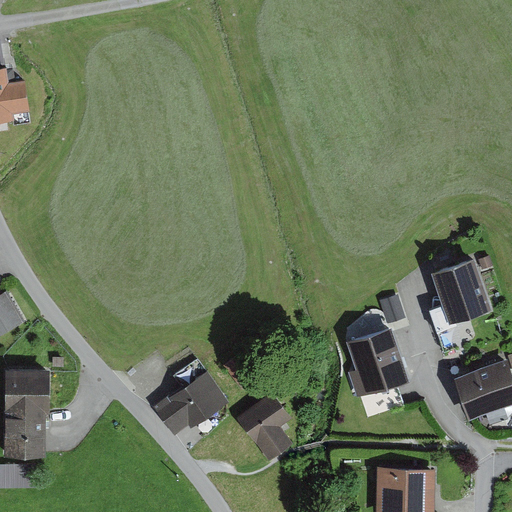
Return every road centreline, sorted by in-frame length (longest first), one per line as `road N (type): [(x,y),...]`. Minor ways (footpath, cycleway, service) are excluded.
road 1 (residential): [(0,239),(67,332),(222,511)]
road 2 (residential): [(416,339),(433,397),(483,459),(483,511)]
road 3 (track): [(149,0),(0,23)]
